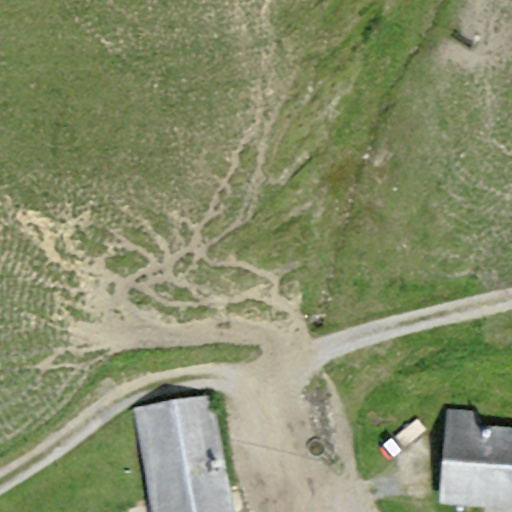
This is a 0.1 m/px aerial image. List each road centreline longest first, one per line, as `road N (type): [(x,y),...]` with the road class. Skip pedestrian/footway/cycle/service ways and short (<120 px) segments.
road 1 (track): [(276,368),(165,379),(127,391),(0,481)]
road 2 (track): [(276,368),(511,300)]
road 3 (track): [(276,368),(315,511)]
